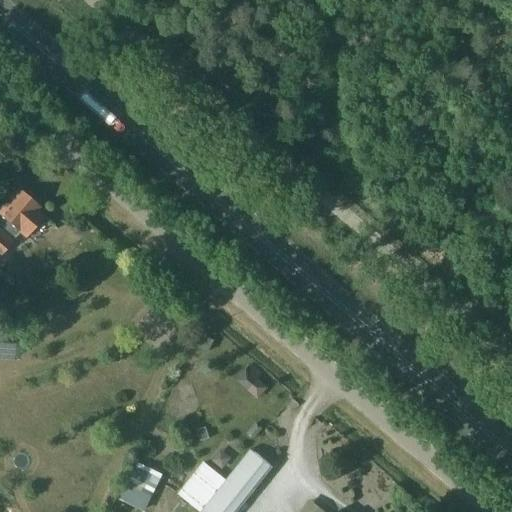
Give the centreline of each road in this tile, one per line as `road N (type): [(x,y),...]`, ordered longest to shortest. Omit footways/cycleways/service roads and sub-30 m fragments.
road 1 (primary): [(511,455),(0,15)]
road 2 (unclassified): [(491,511),(0,94)]
